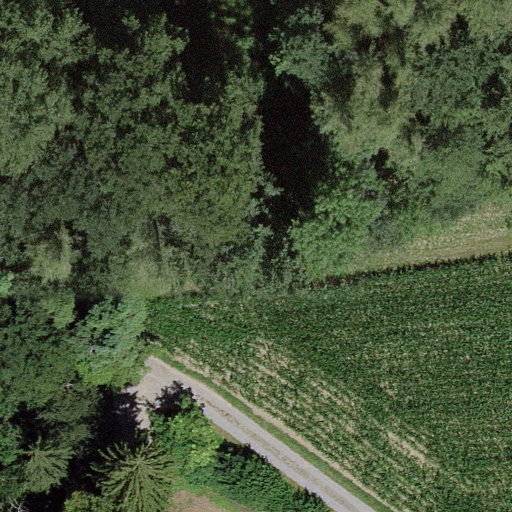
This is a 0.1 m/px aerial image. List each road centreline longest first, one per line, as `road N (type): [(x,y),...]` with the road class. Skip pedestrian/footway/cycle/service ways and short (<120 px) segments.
road 1 (track): [(0,273),(178,383),(363,511)]
road 2 (track): [(178,383),(143,463),(143,511)]
